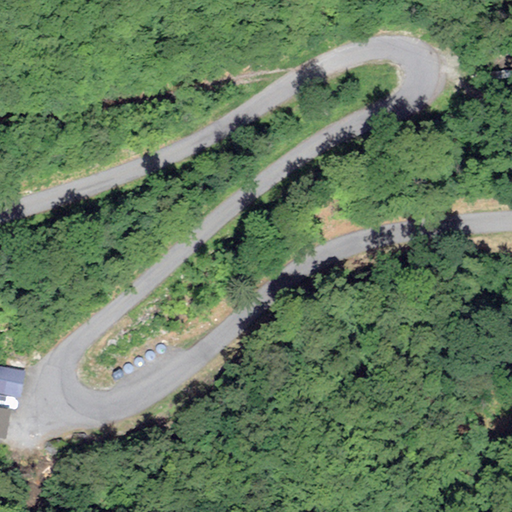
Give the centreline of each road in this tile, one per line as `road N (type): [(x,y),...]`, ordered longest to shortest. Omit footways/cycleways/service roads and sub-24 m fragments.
road 1 (unclassified): [(511,217),(417,223),(365,238),(292,280),(141,396),(106,405),(68,383),(77,343),(315,144),(405,94),(419,76),(417,58),(392,42),(363,47),(154,160),(0,213)]
road 2 (track): [(327,67),(0,134)]
